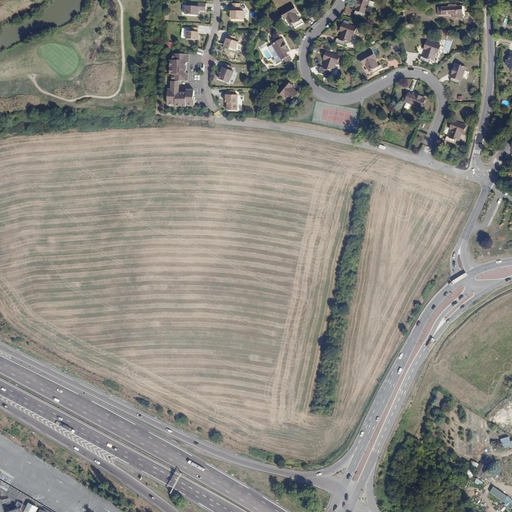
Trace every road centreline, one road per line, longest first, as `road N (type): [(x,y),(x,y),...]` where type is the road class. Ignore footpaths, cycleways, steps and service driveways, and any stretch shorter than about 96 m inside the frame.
road 1 (motorway): [(315,476),(211,450),(0,349)]
road 2 (residential): [(423,161),(220,121),(204,62),(216,0)]
road 3 (residential): [(423,161),(442,102),(424,75),(401,74),(343,99),(309,83),(304,47),(342,0)]
road 4 (motorway): [(268,511),(0,363)]
road 5 (motorway): [(0,387),(230,511)]
road 6 (primary): [(464,277),(427,313),(355,458)]
road 7 (motorway): [(0,402),(172,511)]
road 8 (tertiary): [(488,0),(489,84),(475,156)]
road 9 (primary): [(366,470),(436,331)]
